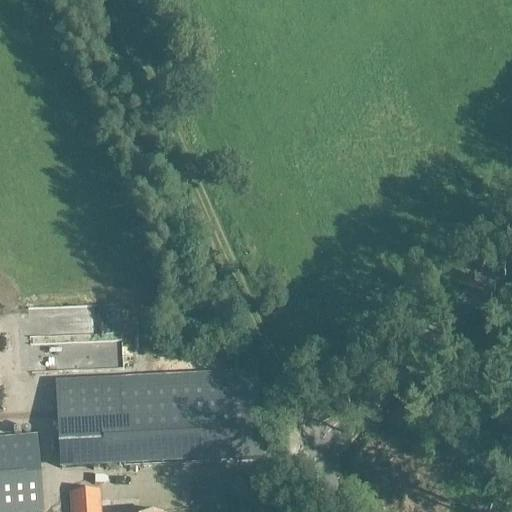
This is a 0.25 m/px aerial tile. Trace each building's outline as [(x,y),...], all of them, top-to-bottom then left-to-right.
[(29,372),(28,351),(18,352),(19,373),(29,372)] [(31,352),(31,379),(40,379),(40,352),(31,352)] [(158,381),(57,386),(61,469),(123,466),(123,467),(259,460),(255,376),(158,381)] [(34,439),(0,441),(0,511),(41,511),(35,444),(34,444),(34,439)] [(100,511),(98,492),(69,494),(70,511),(100,511)]
